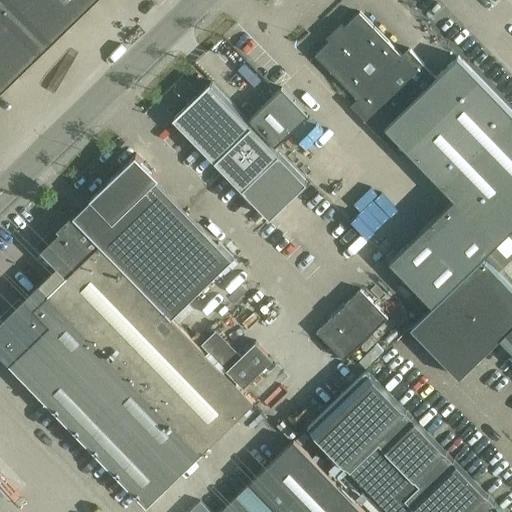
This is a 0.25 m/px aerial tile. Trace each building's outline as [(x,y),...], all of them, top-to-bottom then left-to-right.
[(0,0),(0,91),(94,0),(0,0)] [(433,305),(495,244),(506,256),(511,250),(511,238),(507,233),(511,228),(511,111),(458,56),(436,76),(409,48),(401,55),(360,11),(315,54),(371,112),(364,119),(379,134),(386,127),(454,198),(389,261),(433,305)] [(243,189),(280,153),(211,81),(173,117),(243,189)] [(275,145),(308,114),(282,87),(249,118),(275,145)] [(218,242),(215,245),(154,182),(159,177),(136,153),(90,198),(93,200),(77,216),(75,214),(73,215),(171,317),(233,257),(218,242)] [(325,160),(309,176),(320,186),(335,170),(325,160)] [(285,188),(302,170),(296,165),(279,183),(285,188)] [(171,317),(73,215),(72,214),(39,246),(58,266),(25,298),(0,321),(0,353),(10,364),(10,363),(147,505),(201,453),(253,402),(171,317)] [(511,349),(511,285),(484,257),(411,327),(459,377),(500,338),(511,349)] [(317,331),(344,358),(387,316),(360,288),(317,331)] [(243,386),(272,358),(256,341),(241,354),(216,328),(202,342),(243,386)] [(308,426),(391,511),(435,511),(471,477),(366,369),(308,426)] [(402,370),(388,382),(402,398),(416,387),(402,370)] [(365,511),(294,439),(237,495),(253,511),(365,511)] [(504,511),(471,477),(435,511),(504,511)] [(253,511),(237,495),(218,511),(253,511)]
